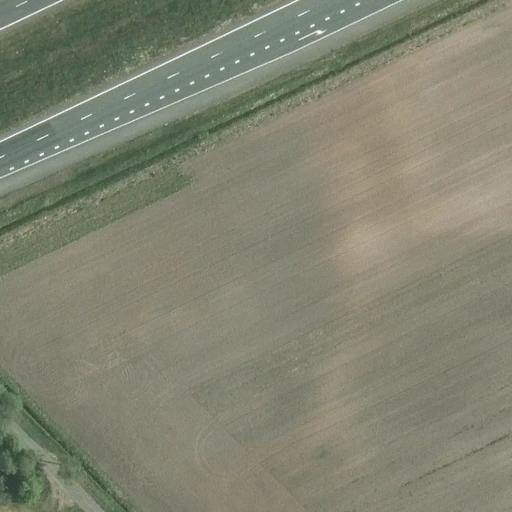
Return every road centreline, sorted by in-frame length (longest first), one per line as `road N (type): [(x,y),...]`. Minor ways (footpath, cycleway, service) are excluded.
road 1 (motorway): [(0,157),(333,0)]
road 2 (unclassified): [(0,417),(93,511)]
